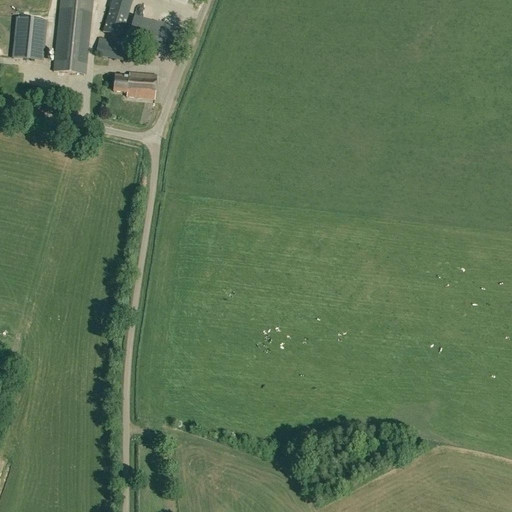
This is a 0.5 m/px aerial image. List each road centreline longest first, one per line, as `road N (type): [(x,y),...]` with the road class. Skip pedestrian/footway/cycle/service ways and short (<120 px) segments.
road 1 (track): [(127,511),(129,344),(157,155),(153,135)]
road 2 (unclassified): [(0,105),(137,137),(159,133),(208,0)]
